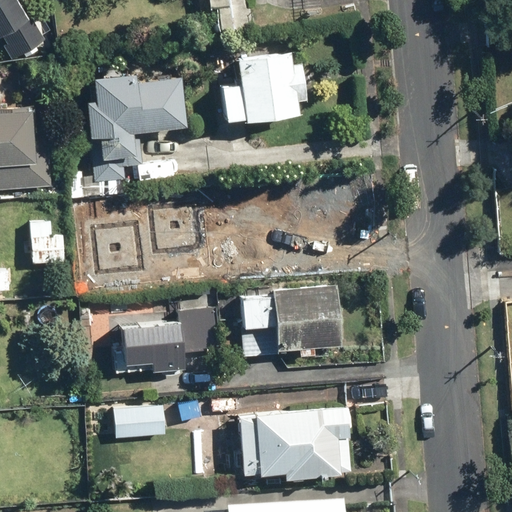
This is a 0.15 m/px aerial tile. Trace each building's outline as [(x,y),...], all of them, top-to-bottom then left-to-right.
[(0,0),(0,48),(5,57),(39,37),(16,0),(0,0)] [(191,14),(191,0),(166,0),(166,14),(191,14)] [(247,0),(207,0),(211,30),(251,25),(247,0)] [(286,48),(230,54),(233,80),(215,82),(219,117),(238,115),(238,117),(294,110),(292,96),(302,95),(298,60),(288,62),(286,48)] [(93,95),(82,97),(91,179),(125,175),(124,161),(140,159),(137,125),(182,120),(177,72),(133,76),(132,69),(91,73),(93,95)] [(0,185),(47,181),(42,133),(31,134),(28,104),(0,106),(0,185)] [(213,193),(192,195),(196,234),(216,231),(218,252),(311,241),(304,179),(213,189),(213,193)] [(60,216),(26,219),(30,260),(64,258),(60,216)] [(266,291),(237,293),(241,353),(272,351),(272,346),(335,342),(331,282),(266,286),(266,291)] [(177,317),(116,322),(118,360),(146,358),(147,366),(180,363),(179,348),(219,345),(216,298),(176,301),(177,317)] [(161,401),(110,405),(112,434),(163,430),(161,401)] [(342,404),(233,412),(238,476),(347,468),(342,404)] [(215,511),(215,496),(167,498),(167,511),(215,511)] [(339,511),(339,499),(272,503),(272,507),(249,508),(248,511),(339,511)]
